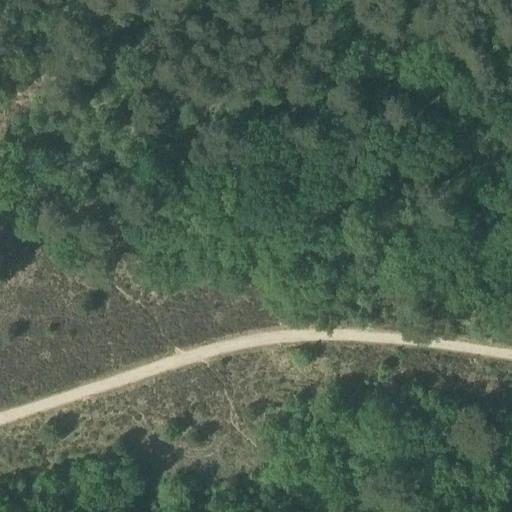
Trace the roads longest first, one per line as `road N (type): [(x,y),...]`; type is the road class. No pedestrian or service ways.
road 1 (track): [(511,353),(363,336),(257,335),(0,416)]
road 2 (track): [(380,511),(437,490),(511,444)]
